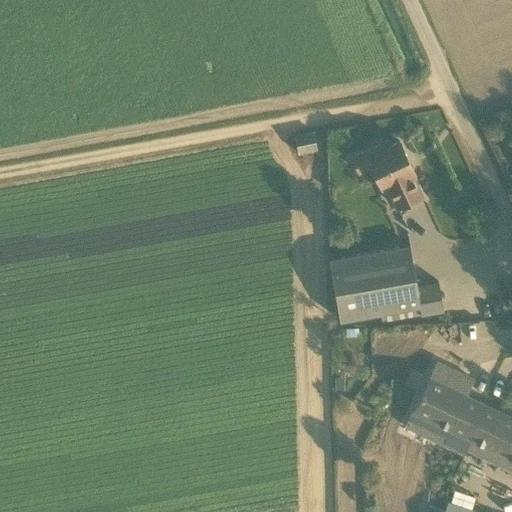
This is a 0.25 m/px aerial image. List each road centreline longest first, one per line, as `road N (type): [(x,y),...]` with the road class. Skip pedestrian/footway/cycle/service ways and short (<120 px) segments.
road 1 (track): [(0,175),(447,99)]
road 2 (unclassified): [(511,232),(401,0)]
